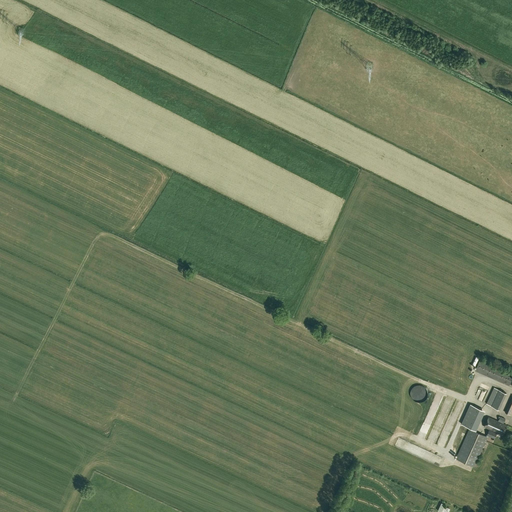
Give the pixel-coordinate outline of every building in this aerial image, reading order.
[(511,379),(511,373),(480,360),(475,370),(509,385),(511,379)] [(499,409),(506,393),(494,387),(486,403),(499,409)] [(469,403),(461,423),(475,429),(484,409),(469,403)] [(451,411),(443,434),(449,436),(457,413),(451,411)] [(433,416),(426,413),(415,436),(422,440),(433,416)] [(503,423),(498,421),(489,417),(484,426),(502,435),(506,425),(503,423)] [(467,427),(455,458),(473,465),(484,439),(491,442),(494,434),(486,431),(485,434),(467,427)] [(443,501),(439,508),(446,511),(449,511),(452,506),(443,501)]
